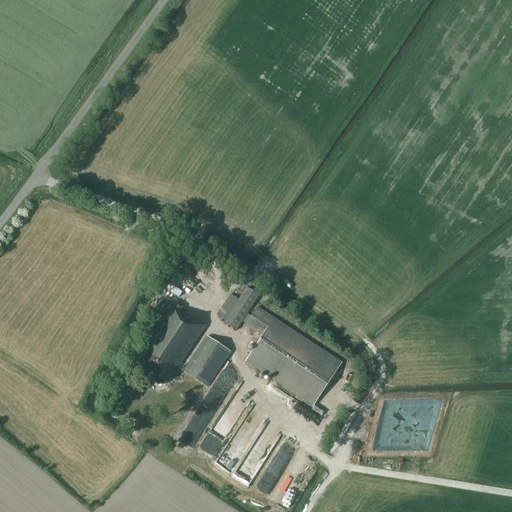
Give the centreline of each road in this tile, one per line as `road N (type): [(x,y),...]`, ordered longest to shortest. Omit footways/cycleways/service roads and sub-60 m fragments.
road 1 (track): [(341,381),(305,447),(335,465),(511,493)]
road 2 (unclassified): [(0,222),(163,0)]
road 3 (track): [(307,511),(380,380),(382,364),(363,339)]
